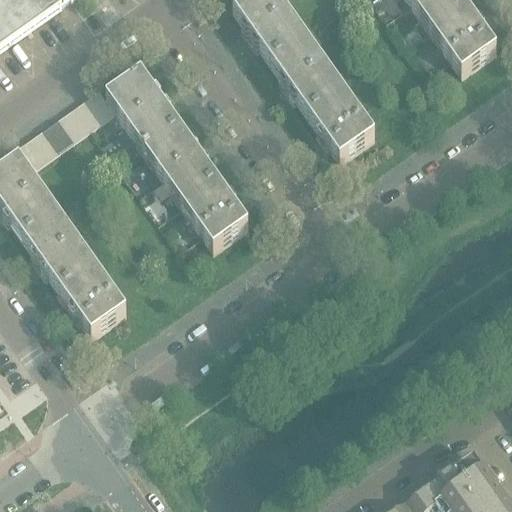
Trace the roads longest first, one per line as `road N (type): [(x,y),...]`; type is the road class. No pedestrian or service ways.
road 1 (residential): [(77,461),(119,410),(331,257)]
road 2 (residential): [(331,257),(157,9)]
road 3 (residential): [(331,257),(511,130)]
road 4 (residential): [(0,121),(157,9)]
road 5 (residential): [(77,461),(63,410),(0,318)]
road 6 (residential): [(344,511),(471,422)]
